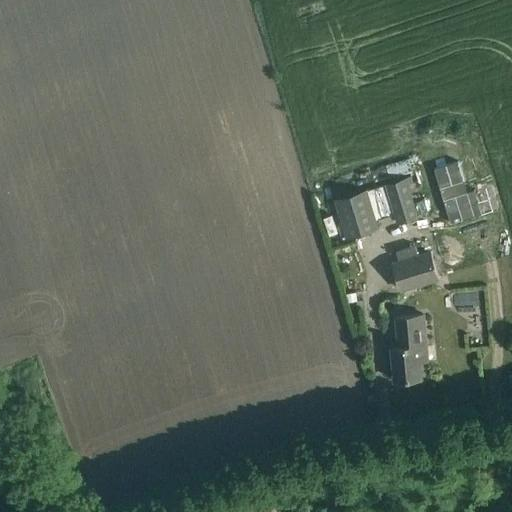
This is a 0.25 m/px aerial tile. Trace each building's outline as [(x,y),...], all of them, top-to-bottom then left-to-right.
[(387,182),(400,221),(419,215),(411,191),(413,190),(409,175),(387,182)] [(337,197),(348,237),(377,229),(366,189),(337,197)] [(459,223),(435,228),(443,267),(468,262),(459,223)] [(393,260),(401,289),(442,278),(434,249),(393,260)] [(392,346),(395,380),(422,377),(419,345),(426,344),(423,313),(396,316),(399,346),(392,346)]
